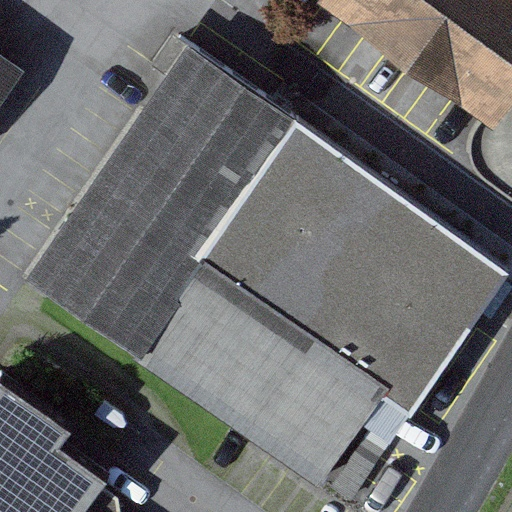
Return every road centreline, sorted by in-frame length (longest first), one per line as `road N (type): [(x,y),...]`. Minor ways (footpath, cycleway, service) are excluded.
road 1 (track): [(0,291),(133,389),(179,454),(179,492)]
road 2 (residential): [(511,390),(443,511)]
